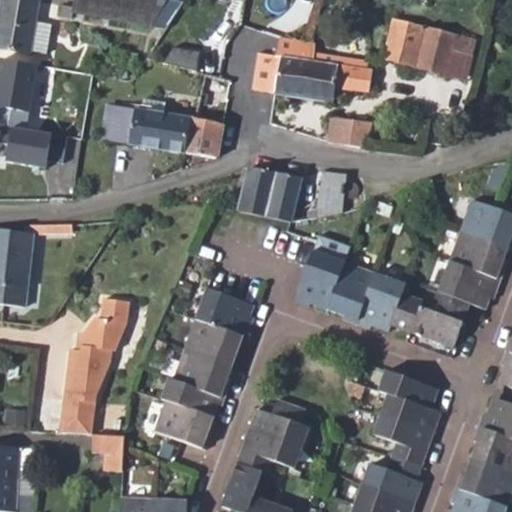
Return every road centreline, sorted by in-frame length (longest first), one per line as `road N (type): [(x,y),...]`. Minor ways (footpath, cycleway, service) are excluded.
road 1 (residential): [(0,215),(91,208),(255,152),(407,170),(511,142)]
road 2 (residential): [(472,385),(304,325),(262,346),(202,511)]
road 3 (residential): [(427,511),(472,385)]
